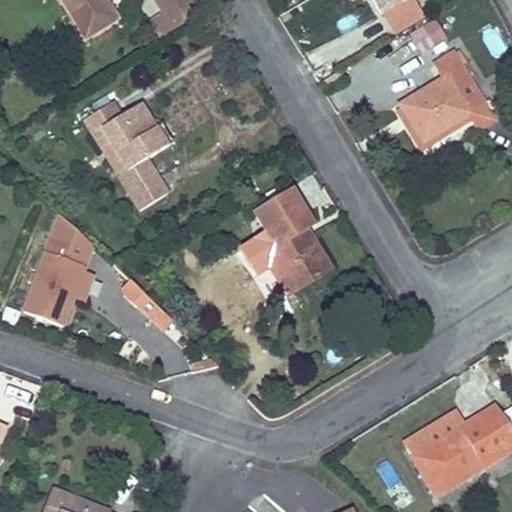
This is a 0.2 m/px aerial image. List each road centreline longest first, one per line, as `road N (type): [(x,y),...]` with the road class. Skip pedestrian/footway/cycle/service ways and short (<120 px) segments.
road 1 (residential): [(0,346),(275,442),(296,439),(452,344),(434,313)]
road 2 (residential): [(434,313),(240,0)]
